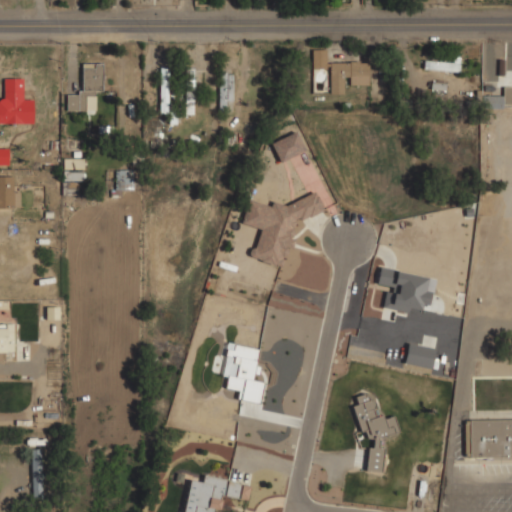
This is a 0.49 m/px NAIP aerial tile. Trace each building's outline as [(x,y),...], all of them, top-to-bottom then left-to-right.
[(368,84),(368,61),(326,61),(326,47),(311,47),(311,69),(328,69),(328,93),(343,93),(343,84),(368,84)] [(422,69),(458,71),(458,61),(423,59),(422,69)] [(66,110),(94,110),(93,91),(102,90),(102,62),(80,62),(80,92),(65,92),(66,110)] [(158,112),(169,112),(169,67),(158,67),(158,112)] [(192,69),(184,69),(184,112),(192,112),(192,69)] [(217,107),(231,107),(231,71),(217,71),(217,107)] [(0,123),(24,123),(24,77),(2,78),(2,106),(0,106),(0,123)] [(511,85),(502,85),(502,95),(481,95),(481,107),(511,107),(511,85)] [(279,162),(304,151),(296,131),(270,142),(279,162)] [(82,158),(62,158),(62,180),(82,180),(82,158)] [(115,169),(114,188),(132,188),(132,169),(115,169)] [(18,187),(11,187),(10,178),(0,178),(0,207),(19,207),(18,187)] [(295,221),(322,210),(314,192),(284,204),(276,201),(267,205),(247,199),(239,222),(258,228),(249,257),(281,267),(295,221)] [(382,307),(408,312),(408,308),(426,311),(432,277),(379,268),(376,286),(385,287),(382,307)] [(0,358),(12,358),(13,323),(0,323),(0,358)] [(430,368),(434,348),(407,343),(402,363),(430,368)] [(380,472),(380,470),(382,447),(376,446),(377,438),(397,432),(393,415),(386,417),(374,416),(372,410),(373,397),(357,396),(354,396),(356,404),(353,405),(362,437),(373,438),(372,447),(367,448),(365,470),(380,472)] [(464,457),(511,457),(511,418),(464,418),(464,457)] [(32,497),(42,496),(40,449),(29,449),(32,497)] [(217,511),(221,495),(246,500),(249,484),(201,475),(200,481),(188,479),(182,511),(217,511)]
